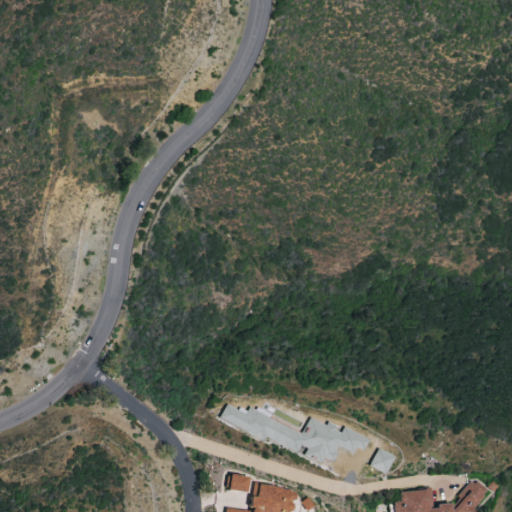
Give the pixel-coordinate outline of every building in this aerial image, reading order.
[(217,417),(318,464),(322,457),(330,461),(337,447),(351,453),(354,447),(361,450),(366,439),(340,427),(339,430),(324,423),(323,424),(307,417),(300,432),(246,407),(243,413),(223,404),(217,417)] [(384,473),(390,455),(373,449),(367,467),(384,473)] [(246,476),(226,474),(225,490),(244,492),(246,476)] [(222,511),(292,511),(294,500),(289,500),(291,489),(251,484),(248,511),(223,508),(222,511)] [(392,511),(478,511),(477,484),(465,485),(465,491),(456,491),(457,505),(449,506),(449,504),(429,505),(428,489),(397,491),(398,501),(391,502),(392,511)]
